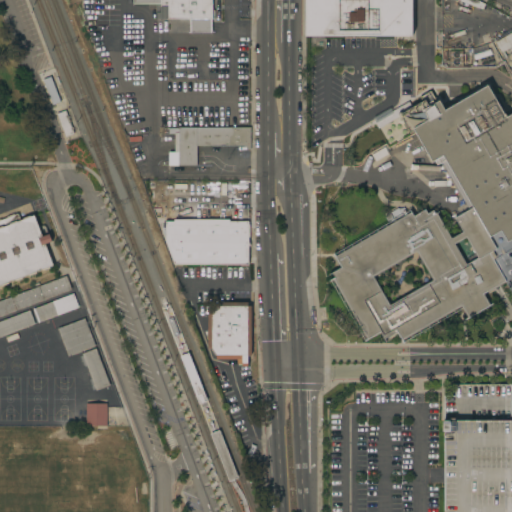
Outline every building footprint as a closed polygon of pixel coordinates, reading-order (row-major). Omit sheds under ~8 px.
[(211,0),(211,19),(211,33),(190,32),(190,17),(167,17),(167,3),(133,3),(132,0),(211,0)] [(306,0),(306,36),(412,36),(412,0),(306,0)] [(483,9),(460,1),(460,0),(476,0),(480,2),(485,4),(483,9)] [(511,32),(511,45),(501,52),(495,42),(511,32)] [(463,66),(450,66),(450,51),(463,51),(463,66)] [(61,102),(52,105),(43,79),(51,76),(61,102)] [(488,85),(506,117),(511,113),(511,239),(508,242),(501,231),(490,237),(496,249),(493,251),(496,257),(493,259),(506,282),(488,292),(488,291),(483,294),(490,305),(468,318),(461,306),(402,340),(397,331),(385,339),(380,331),(367,339),(332,279),(335,277),(332,273),(342,267),(335,256),(392,223),(390,220),(387,221),(385,217),(388,215),(387,214),(398,208),(401,208),(402,208),(404,207),(408,214),(411,212),(414,216),(425,209),(427,214),(433,210),(435,214),(437,213),(452,238),(463,232),(454,216),(462,211),(463,213),(469,210),(441,163),(437,165),(435,161),(433,162),(413,128),(425,121),(416,105),(434,95),(438,101),(440,100),(445,110),(488,85)] [(74,134),(65,137),(57,114),(66,110),(74,134)] [(179,127),(251,128),(250,150),(246,150),(247,146),(243,146),(234,146),(234,153),(209,153),(209,146),(197,146),(197,165),(178,165),(179,160),(174,160),(175,133),(179,133),(179,127)] [(229,186),(229,222),(251,222),(251,261),(248,261),(248,265),(174,265),(166,241),(166,219),(171,219),(171,221),(174,222),(174,220),(173,220),(173,211),(174,211),(174,186),(229,186)] [(0,220),(18,214),(20,220),(34,215),(42,237),(49,234),(52,241),(45,244),(53,265),(0,285),(0,220)] [(511,290),(508,283),(496,261),(511,251),(511,290)] [(67,276),(72,289),(45,300),(39,286),(67,276)] [(0,300),(39,286),(44,300),(0,316),(0,300)] [(73,294),(79,307),(38,323),(33,309),(73,294)] [(251,355),(248,355),(248,366),(242,366),(242,363),(237,363),(237,359),(217,359),(217,356),(212,348),(208,348),(208,311),(212,311),(216,307),(216,303),(248,303),(248,306),(251,306),(251,355)] [(0,321),(30,310),(35,324),(0,337),(0,321)] [(95,346),(68,356),(57,329),(85,318),(95,346)] [(110,385),(96,390),(82,354),(96,348),(110,385)] [(444,511),(444,396),(455,396),(455,385),(510,385),(510,384),(511,384),(511,511),(444,511)] [(107,426),(86,426),(86,403),(107,403),(107,426)] [(236,476),(227,479),(208,431),(217,428),(236,476)]
